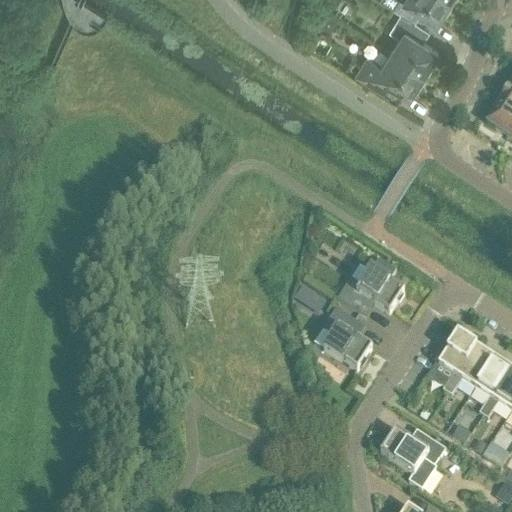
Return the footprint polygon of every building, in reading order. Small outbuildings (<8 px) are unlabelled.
[(388,0),(385,4),(429,32),(429,31),(415,22),(421,13),(436,22),(450,0),(388,0)] [(429,32),(385,4),(390,7),(384,17),(394,23),(389,31),(399,38),(390,53),(423,74),(438,51),(423,42),(429,32)] [(328,15),(321,26),(330,32),(338,21),(328,15)] [(423,74),(390,53),(380,67),(366,58),(355,75),(376,89),(382,79),(409,97),(423,74)] [(511,88),(499,107),(511,115),(511,88)] [(511,115),(499,107),(486,127),(511,143),(511,115)] [(389,318),(404,295),(389,285),(396,274),(378,263),(371,274),(370,273),(360,288),(350,282),(336,303),(340,305),(366,322),(374,309),(389,318)] [(322,333),(333,339),(323,354),(357,375),(371,352),(357,343),(365,331),(336,312),(322,333)] [(438,369),(452,378),(456,381),(476,351),(457,339),(438,369)] [(456,381),(461,384),(475,393),(494,363),(476,351),(456,381)] [(494,363),(475,393),(488,402),(493,405),(511,375),(494,363)] [(511,374),(511,375),(493,405),(497,407),(511,416),(511,414),(511,374)] [(461,384),(456,381),(452,378),(447,386),(456,392),(461,384)] [(442,394),(447,396),(451,399),(456,392),(447,386),(442,394)] [(488,402),(483,410),(492,415),(497,407),(493,405),(488,402)] [(479,417),(483,419),(488,422),(492,415),(483,410),(479,417)] [(452,441),(461,447),(468,437),(458,431),(452,441)] [(380,458),(412,479),(408,485),(421,494),(436,472),(434,470),(445,453),(420,437),(413,447),(395,435),(380,458)] [(472,454),(480,459),(486,451),(477,446),(472,454)] [(491,467),(500,453),(491,447),(482,461),(491,467)] [(498,498),(510,506),(511,502),(511,495),(503,489),(498,498)]
